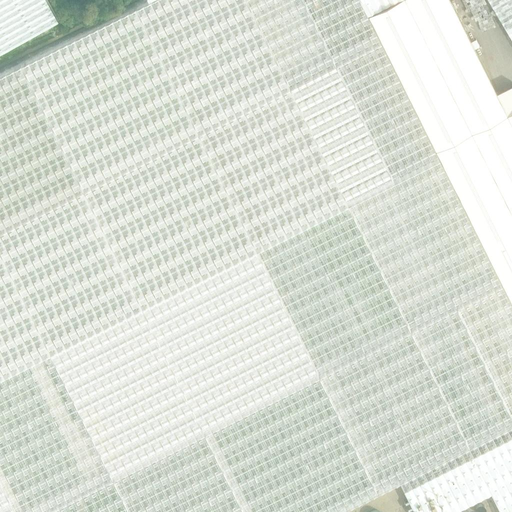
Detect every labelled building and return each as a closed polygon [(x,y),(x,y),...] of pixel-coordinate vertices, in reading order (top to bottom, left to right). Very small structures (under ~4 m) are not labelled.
[(150,0),(0,75),(0,511),(338,511),(400,482),(415,511),(450,511),(491,492),(500,511),(511,511),(511,302),(368,14),(396,0),(150,0)] [(0,0),(0,55),(59,23),(45,0),(0,0)] [(396,0),(368,14),(511,302),(511,83),(496,92),(475,49),(471,41),(450,0),(396,0)] [(511,0),(487,0),(511,41),(511,0)] [(476,39),(471,41),(475,49),(479,46),(476,39)] [(414,511),(408,500),(404,502),(408,511),(414,511)]
